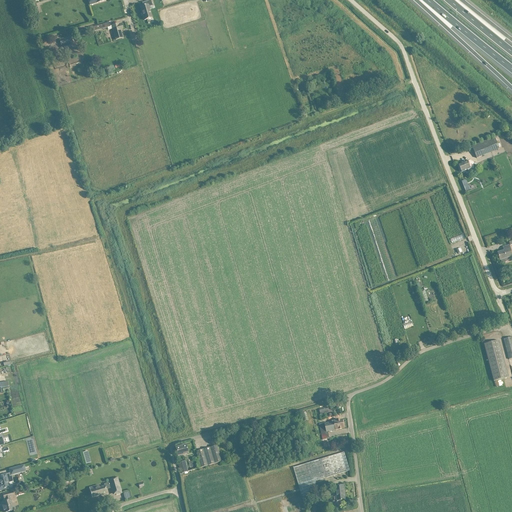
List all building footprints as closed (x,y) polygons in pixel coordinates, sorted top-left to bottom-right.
[(40,13),(35,0),(27,0),(32,15),(40,13)] [(153,6),(151,0),(142,3),(143,7),(140,7),(144,20),(152,18),(149,7),(153,6)] [(102,25),(93,27),(95,31),(103,29),(107,28),(110,27),(110,26),(109,23),(102,25)] [(110,27),(107,28),(108,30),(112,29),(115,40),(118,39),(123,38),(121,33),(120,33),(119,31),(123,30),(121,24),(119,25),(119,24),(114,25),(111,26),(112,26),(110,26),(110,27)] [(68,37),(59,40),(61,46),(70,43),(68,37)] [(495,137),(477,145),(472,147),(477,158),(500,149),(499,147),(501,146),(500,143),(498,144),(495,137)] [(468,161),(459,165),(462,172),(471,169),(471,168),(473,167),(474,163),(471,161),(468,162),(468,161)] [(507,258),(511,256),(511,254),(509,245),(503,247),(504,251),(498,253),(500,260),(501,260),(502,263),(507,262),(508,260),(507,258)] [(484,344),(486,349),(494,382),(509,378),(499,341),(484,344)] [(0,382),(0,393),(2,393),(1,387),(3,387),(9,386),(8,381),(3,382),(0,382)] [(331,406),(319,409),(321,415),(332,412),(331,406)] [(320,429),(323,440),(329,438),(328,432),(344,429),(342,420),(338,421),(338,420),(319,424),(320,429)] [(176,448),(178,456),(188,453),(186,445),(176,448)] [(199,463),(201,468),(222,462),(217,445),(196,451),(198,458),(194,459),(194,460),(195,460),(197,464),(199,463)] [(344,452),(293,468),(304,502),(311,499),(309,493),(318,491),(315,481),(350,471),(344,452)] [(188,472),(185,461),(178,463),(181,473),(186,472),(188,472)] [(8,483),(13,481),(12,475),(26,471),(24,465),(9,469),(10,473),(0,476),(0,482),(1,485),(0,484),(0,490),(10,488),(8,483)] [(109,480),(112,493),(115,492),(116,495),(122,493),(117,477),(109,480)] [(328,481),(317,484),(318,490),(329,488),(328,481)] [(258,486),(260,500),(267,499),(267,493),(265,493),(265,485),(258,486)] [(95,486),(89,488),(92,498),(101,495),(101,496),(107,494),(105,486),(95,489),(95,486)] [(344,486),(339,486),(335,487),(337,501),(342,501),(342,500),(346,500),(344,486)] [(14,496),(13,492),(3,494),(4,499),(6,498),(7,502),(2,503),(4,511),(7,511),(15,510),(14,505),(13,505),(11,500),(10,497),(14,496)]
